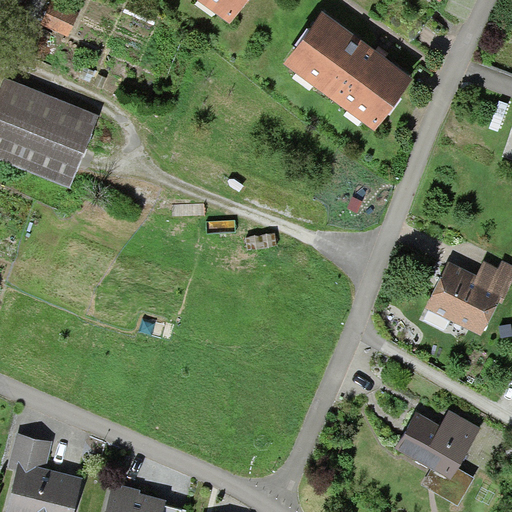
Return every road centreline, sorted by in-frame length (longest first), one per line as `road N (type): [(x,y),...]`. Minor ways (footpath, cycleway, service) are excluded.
road 1 (residential): [(269,505),(357,323),(487,0)]
road 2 (track): [(0,61),(109,105),(133,131),(151,177),(380,262)]
road 3 (residential): [(0,384),(269,505)]
